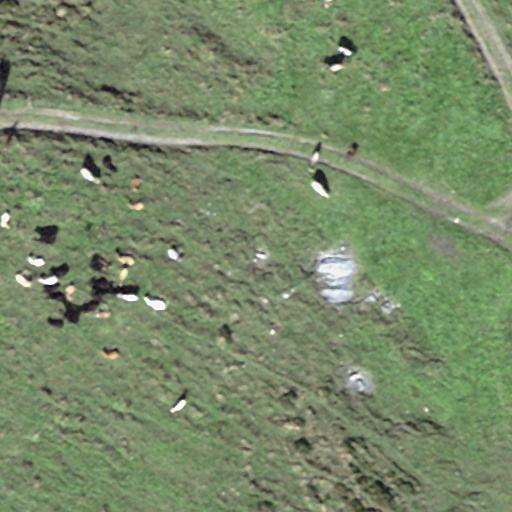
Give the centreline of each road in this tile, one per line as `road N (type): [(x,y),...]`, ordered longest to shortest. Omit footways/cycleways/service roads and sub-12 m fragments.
road 1 (track): [(0,125),(291,147),(511,224)]
road 2 (track): [(511,109),(458,0)]
